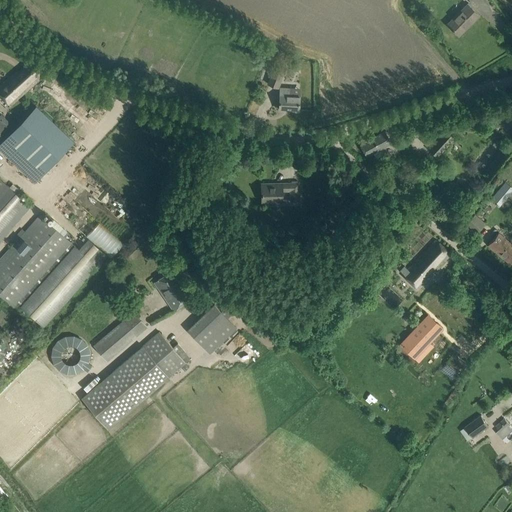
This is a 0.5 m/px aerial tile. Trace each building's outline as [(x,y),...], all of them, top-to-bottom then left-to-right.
[(479,15),(467,4),(447,24),(458,35),(479,15)] [(32,57),(0,85),(0,96),(8,105),(45,73),(32,57)] [(278,88),(281,78),(285,69),(274,65),(267,84),(278,88)] [(298,111),(299,101),(299,96),(289,95),(289,89),(280,88),(279,110),(298,111)] [(35,106),(0,143),(0,149),(35,182),(73,141),(35,106)] [(0,132),(9,122),(0,113),(0,132)] [(436,157),(454,138),(446,130),(428,149),(436,157)] [(366,157),(373,153),(374,156),(374,158),(375,161),(377,162),(383,159),(383,157),(381,153),(379,153),(378,150),(391,143),(385,131),(360,145),(366,157)] [(441,176),(438,167),(428,171),(432,180),(441,176)] [(261,184),(261,194),(261,201),(282,201),(282,191),(290,191),(290,200),(299,200),(299,182),(281,183),(261,184)] [(499,205),(511,192),(511,187),(506,182),(491,198),(499,205)] [(0,229),(26,201),(7,184),(0,192),(0,229)] [(0,294),(14,307),(72,242),(40,213),(25,231),(22,229),(15,236),(17,239),(0,257),(0,294)] [(476,233),(482,225),(484,223),(475,214),(466,224),(476,233)] [(332,217),(325,227),(331,231),(338,221),(332,217)] [(511,264),(511,262),(511,244),(498,233),(488,245),(511,264)] [(418,289),(444,261),(451,254),(436,240),(403,275),(418,289)] [(44,327),(98,266),(74,245),(20,306),(44,327)] [(154,282),(160,290),(173,310),(190,298),(171,270),(154,282)] [(134,284),(123,273),(113,283),(124,294),(134,284)] [(188,329),(209,352),(236,328),(214,305),(188,329)] [(428,315),(400,344),(403,346),(406,349),(407,348),(409,346),(412,349),(409,352),(415,357),(442,328),(428,315)] [(125,319),(123,321),(134,334),(135,336),(146,327),(142,322),(140,323),(135,317),(131,317),(126,321),(125,319)] [(118,325),(95,344),(107,358),(130,338),(118,325)] [(52,351),(52,357),(55,363),(59,368),(64,371),(70,373),(76,373),(82,371),(87,367),(91,362),(93,356),(93,349),(91,343),(87,337),(82,333),(76,331),(69,331),(62,334),(57,338),(53,344),(52,351)] [(177,343),(172,347),(159,332),(90,390),(116,421),(180,367),(185,363),(182,358),(186,354),(177,343)] [(458,372),(466,363),(454,353),(446,361),(458,372)] [(473,438),(489,427),(481,416),(465,427),(473,438)] [(505,419),(496,426),(501,432),(510,425),(505,419)]
